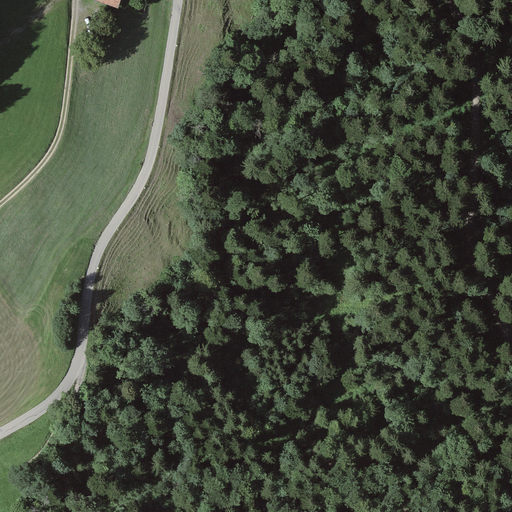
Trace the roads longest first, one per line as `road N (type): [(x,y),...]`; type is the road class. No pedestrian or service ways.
road 1 (unclassified): [(179,0),(154,151),(97,249),(78,358),(63,388),(0,435)]
road 2 (track): [(454,0),(476,79),(474,247),(511,348)]
road 3 (track): [(0,205),(60,133),(77,0)]
